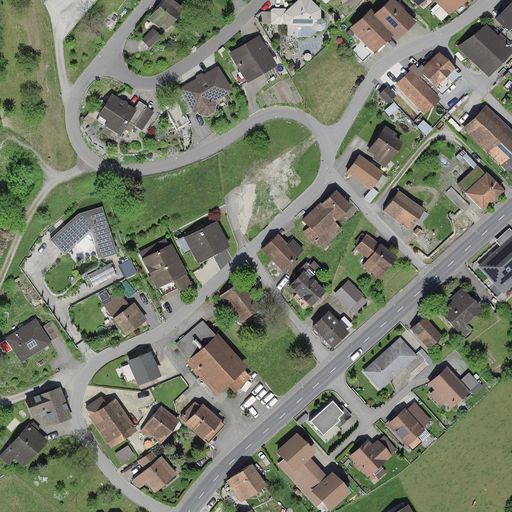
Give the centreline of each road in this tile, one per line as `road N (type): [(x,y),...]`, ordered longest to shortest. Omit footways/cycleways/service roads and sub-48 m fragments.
road 1 (residential): [(116,49),(87,78),(74,126),(80,143),(114,169),(176,163),(270,112),(301,115),(331,143)]
road 2 (residential): [(159,511),(107,471),(75,412),(80,379),(90,365),(171,324),(248,254)]
road 3 (primary): [(511,208),(332,371)]
road 4 (residential): [(331,143),(394,61),(493,0)]
road 5 (primary): [(332,371),(227,464),(189,511)]
road 6 (residential): [(264,0),(170,78),(142,83),(119,65),(116,49)]
road 7 (track): [(0,269),(53,181),(98,161)]
road 8 (residential): [(248,254),(332,371)]
road 9 (residential): [(248,254),(316,190),(331,143)]
